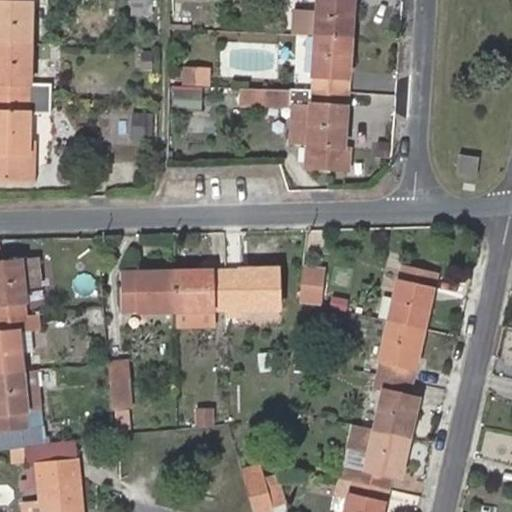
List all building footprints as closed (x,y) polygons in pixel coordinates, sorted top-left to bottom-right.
[(31,0),(0,0),(0,42),(30,45),(31,0)] [(131,0),(131,15),(149,16),(150,0),(131,0)] [(315,37),(351,39),(353,0),(317,0),(317,14),(296,12),(295,36),(315,37)] [(311,90),(348,92),(351,39),(315,37),(311,90)] [(0,42),(0,99),(50,101),(50,85),(29,84),(30,46),(30,45),(0,42)] [(142,53),(141,69),(152,69),(152,53),(142,53)] [(206,69),(186,69),(185,82),(205,83),(206,69)] [(345,147),(348,92),(311,90),(291,89),(243,87),(242,103),(289,104),(297,105),(295,142),(309,143),(307,166),(347,169),(349,147),(345,147)] [(201,107),(203,90),(175,89),(174,105),(201,107)] [(50,101),(0,99),(0,176),(8,177),(8,172),(28,171),(28,151),(29,113),(49,112),(50,101)] [(143,140),(144,114),(130,114),(129,139),(143,140)] [(32,152),(28,151),(28,171),(8,172),(8,177),(32,177),(32,152)] [(477,176),(479,156),(461,154),(459,173),(477,176)] [(0,263),(0,316),(26,314),(22,262),(0,263)] [(306,265),(302,299),(321,302),(327,267),(306,265)] [(389,321),(424,329),(438,272),(402,265),(389,321)] [(226,308),(226,270),(175,271),(175,309),(211,309),(226,308)] [(279,270),(226,270),(226,308),(241,308),(280,307),(279,270)] [(175,309),(175,271),(124,273),(124,311),(175,309)] [(345,301),(330,298),(328,306),(343,310),(345,301)] [(99,307),(87,308),(89,323),(101,322),(99,307)] [(211,309),(175,309),(175,321),(212,321),(211,309)] [(45,312),(26,314),(28,326),(37,325),(36,316),(45,315),(45,312)] [(26,314),(0,316),(0,373),(24,371),(19,327),(28,326),(26,314)] [(377,373),(411,380),(424,329),(389,321),(377,373)] [(28,326),(19,327),(24,371),(33,370),(28,326)] [(127,360),(109,361),(113,407),(132,405),(127,360)] [(24,371),(29,409),(40,408),(35,370),(33,370),(24,371)] [(24,371),(0,373),(0,430),(31,427),(29,409),(24,371)] [(375,428),(409,435),(419,398),(408,395),(411,380),(377,373),(373,388),(384,391),(375,428)] [(29,409),(31,427),(42,426),(40,408),(29,409)] [(211,423),(211,408),(196,408),(196,423),(211,423)] [(352,480),(387,488),(390,475),(398,477),(409,435),(375,428),(355,424),(350,446),(369,450),(365,468),(356,466),(352,480)] [(31,427),(0,430),(0,447),(9,446),(14,446),(48,441),(48,436),(43,437),(42,426),(31,427)] [(78,461),(76,438),(48,441),(14,446),(16,465),(38,464),(78,461)] [(369,450),(350,446),(347,445),(343,463),(356,466),(365,468),(369,450)] [(41,511),(82,511),(78,461),(38,464),(41,498),(41,511)] [(246,477),(262,472),(259,461),(242,466),(246,477)] [(352,480),(356,466),(343,463),(340,476),(352,480)] [(246,477),(256,510),(273,504),(264,477),(262,472),(246,477)] [(264,477),(273,504),(284,501),(275,473),(264,477)] [(352,480),(340,476),(336,492),(349,495),(352,480)] [(381,511),(387,488),(352,480),(349,495),(345,511),(381,511)] [(41,511),(41,498),(22,500),(23,511),(41,511)]
